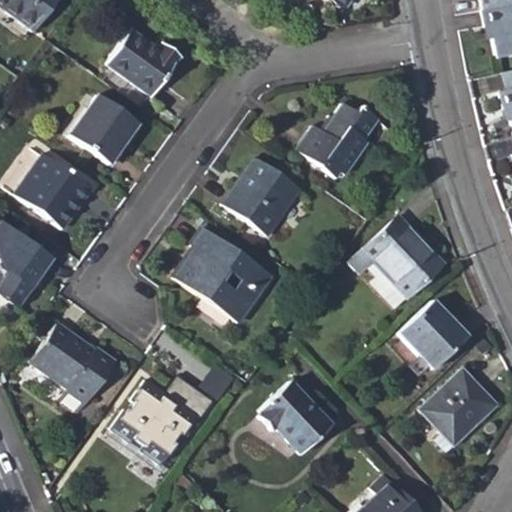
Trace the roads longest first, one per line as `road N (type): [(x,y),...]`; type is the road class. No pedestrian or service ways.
road 1 (residential): [(275,63),(235,87),(91,287),(134,315)]
road 2 (residential): [(511,312),(468,207),(427,41)]
road 3 (residential): [(427,41),(275,63)]
